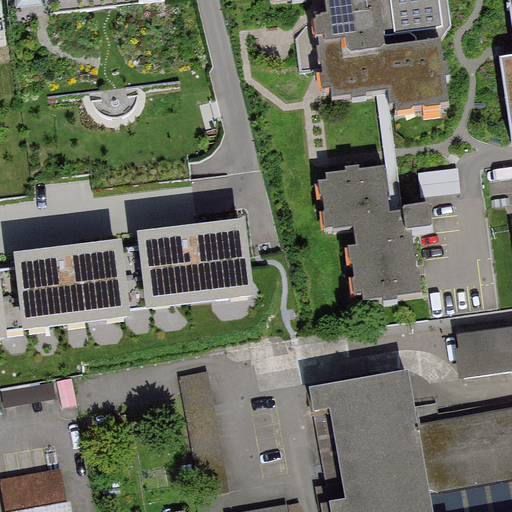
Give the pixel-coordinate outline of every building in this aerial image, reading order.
[(68,0),(69,0),(137,0),(139,12),(173,7),(171,0),(68,0)] [(262,0),(263,9),(272,10),(272,16),(316,11),(323,11),(326,34),(315,36),(321,78),(325,108),(389,100),(393,125),(449,117),(441,51),(452,37),(447,0),(262,0)] [(511,0),(509,0),(511,18),(511,66),(501,68),(511,137),(511,0)] [(345,175),(326,178),(333,234),(354,231),(364,305),(383,302),(384,306),(397,304),(397,301),(421,298),(418,276),(406,278),(404,269),(407,269),(403,237),(432,233),(429,210),(390,215),(391,225),(381,227),(380,219),(383,218),(381,202),(378,203),(377,195),(388,193),(385,170),(360,173),(360,170),(344,172),(345,175)] [(457,171),(419,175),(421,198),(460,193),(457,171)] [(21,274),(0,276),(0,346),(5,346),(4,340),(129,327),(128,319),(249,306),(241,235),(143,245),(143,253),(21,267),(21,274)] [(407,376),(311,395),(328,487),(317,489),(320,511),(323,510),(323,511),(511,511),(511,332),(458,340),(465,378),(511,371),(511,412),(447,424),(444,414),(439,415),(437,405),(414,409),(407,376)] [(211,373),(186,378),(207,499),(233,495),(211,373)] [(72,511),(67,474),(7,483),(10,511),(72,511)] [(281,511),(280,503),(232,511),(281,511)]
